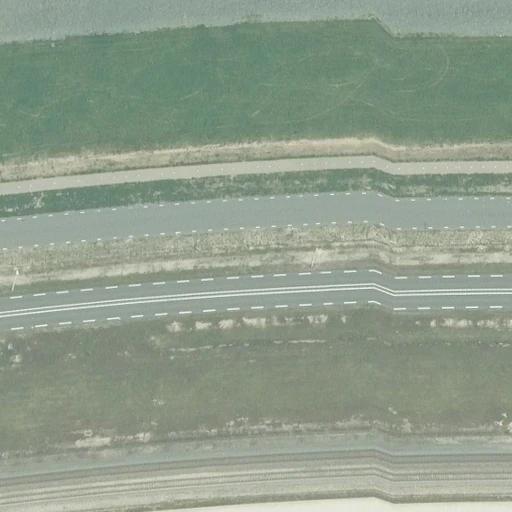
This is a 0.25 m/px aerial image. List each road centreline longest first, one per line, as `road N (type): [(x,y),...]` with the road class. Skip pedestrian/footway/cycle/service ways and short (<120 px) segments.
road 1 (unclassified): [(511,216),(199,221),(0,244)]
road 2 (secondary): [(511,292),(194,304),(0,323)]
